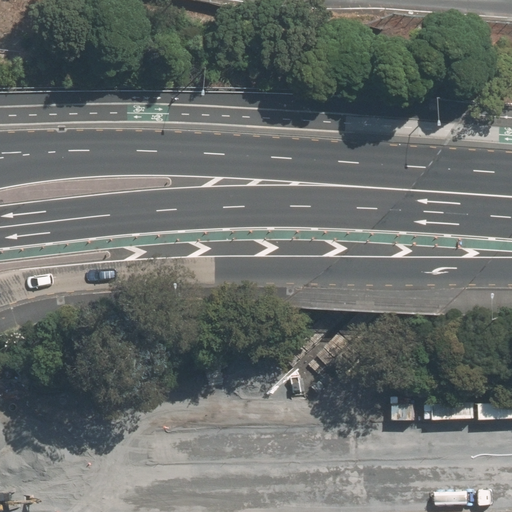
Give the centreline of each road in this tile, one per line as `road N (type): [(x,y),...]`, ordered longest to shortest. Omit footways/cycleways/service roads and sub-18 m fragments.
road 1 (primary): [(0,155),(176,146),(511,169)]
road 2 (trunk): [(462,229),(347,263),(175,265),(0,291)]
road 3 (primary): [(462,229),(235,219),(0,235)]
